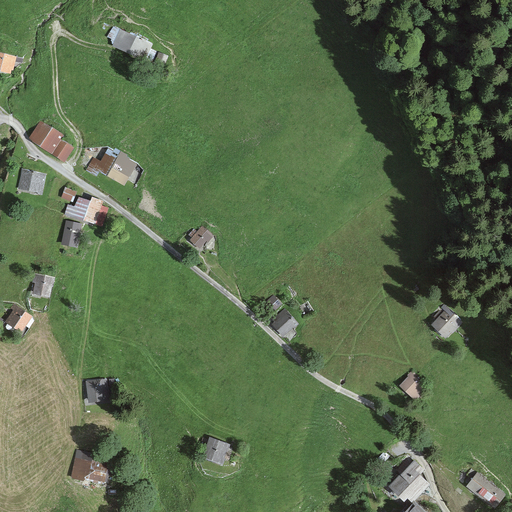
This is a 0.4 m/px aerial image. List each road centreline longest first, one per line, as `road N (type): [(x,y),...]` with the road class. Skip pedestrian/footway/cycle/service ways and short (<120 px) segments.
road 1 (track): [(2,117),(39,154),(126,212),(254,316),(312,372),(392,419),(446,511)]
road 2 (track): [(108,47),(63,33),(53,39),(58,106),(81,147),(64,172)]
